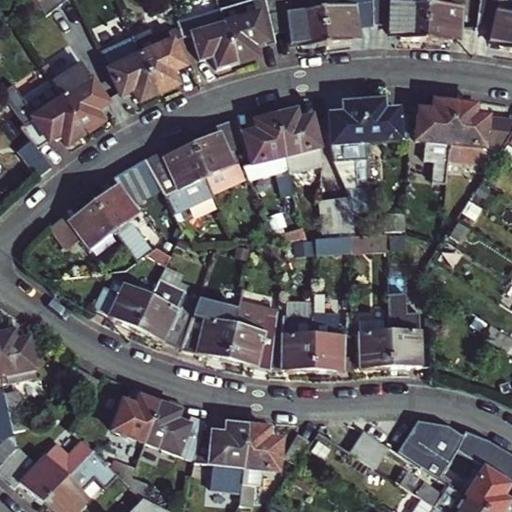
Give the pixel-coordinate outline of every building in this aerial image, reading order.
[(60,4),(57,0),(38,0),(47,15),(60,4)] [(266,0),(243,0),(219,7),(220,11),(236,65),(256,60),(253,46),(264,44),(265,48),(276,45),(274,36),(266,0)] [(266,0),(274,36),(288,34),(289,46),(300,45),(300,50),(326,46),(320,0),(266,0)] [(360,38),(359,29),(374,28),(374,27),(373,0),(320,0),(326,46),(350,43),(350,39),(360,38)] [(373,0),(374,27),(390,27),(390,35),(401,36),(400,41),(426,42),(427,0),(373,0)] [(427,0),(426,42),(451,43),(451,38),(461,39),(463,0),(427,0)] [(511,8),(480,2),(477,31),(492,34),(491,44),(501,46),(500,50),(511,51),(511,8)] [(236,65),(220,11),(175,24),(178,30),(181,40),(191,37),(198,62),(211,59),(215,71),(236,65)] [(151,34),(134,42),(158,95),(177,86),(172,74),(191,66),(181,40),(178,30),(154,41),(151,34)] [(102,56),(121,98),(133,92),(139,104),(158,95),(134,42),(102,56)] [(78,66),(49,83),(61,101),(83,136),(102,124),(94,112),(103,107),(78,66)] [(49,83),(40,69),(30,76),(40,94),(23,104),(33,120),(61,101),(49,83)] [(401,138),(408,138),(410,95),(393,95),(393,112),(399,112),(401,138)] [(40,147),(59,134),(67,146),(83,136),(61,101),(33,120),(24,126),(40,147)] [(371,153),(371,146),(401,144),(401,138),(399,112),(393,112),(386,113),(385,103),(363,104),(366,153),(371,153)] [(428,144),(446,146),(445,153),(451,153),(456,105),(434,103),(433,113),(420,112),(416,143),(428,144)] [(331,148),(336,164),(355,163),(356,185),(368,184),(367,164),(366,153),(363,104),(342,106),(343,116),(329,117),(331,148)] [(511,123),(508,121),(475,118),(476,107),(456,105),(451,153),(455,154),(457,147),(485,150),(483,162),(495,164),(511,138),(511,123)] [(275,119),(289,174),(322,166),(310,120),(297,123),(295,114),(275,119)] [(289,176),(289,174),(275,119),(255,124),(257,133),(244,137),(251,166),(243,168),(251,186),(277,179),(289,176)] [(219,135),(191,148),(206,181),(234,168),(229,156),(239,152),(232,123),(217,129),(219,135)] [(40,147),(24,126),(21,127),(31,141),(36,149),(40,147)] [(46,162),(36,149),(31,141),(17,151),(33,172),(46,162)] [(447,183),(449,163),(451,153),(445,153),(446,146),(428,144),(427,160),(437,162),(435,182),(447,183)] [(213,197),(206,181),(191,148),(164,160),(160,153),(144,162),(160,190),(175,218),(215,200),(213,197)] [(133,209),(160,190),(144,162),(118,177),(112,181),(117,188),(93,205),(115,234),(137,264),(150,254),(129,224),(139,217),(133,209)] [(368,184),(369,199),(381,198),(379,163),(367,164),(368,184)] [(463,165),(449,163),(447,183),(460,185),(463,165)] [(234,168),(206,181),(213,197),(246,183),(239,166),(234,168)] [(286,211),(298,208),(289,176),(277,179),(286,211)] [(353,230),(349,201),(333,204),(338,232),(353,230)] [(321,235),(338,232),(333,204),(317,206),(321,235)] [(90,252),(115,234),(93,205),(69,222),(65,216),(52,228),(68,250),(82,240),(90,252)] [(173,252),(188,260),(191,241),(184,231),(173,252)] [(277,242),(306,241),(303,231),(273,233),(277,242)] [(350,237),(350,258),(386,258),(385,235),(350,237)] [(313,240),(313,258),(350,258),(350,237),(313,240)] [(170,257),(156,249),(150,254),(167,263),(170,257)] [(167,263),(150,254),(137,264),(136,264),(161,276),(163,271),(166,264),(167,263)] [(170,289),(179,270),(166,264),(163,271),(161,276),(158,282),(170,289)] [(106,286),(94,310),(134,330),(153,292),(137,285),(134,290),(114,280),(110,288),(106,286)] [(387,285),(375,285),(376,316),(388,316),(388,295),(387,285)] [(156,340),(181,350),(199,300),(185,295),(177,311),(156,300),(158,295),(153,292),(134,330),(156,340)] [(389,326),(391,369),(421,367),(420,332),(419,332),(418,314),(407,314),(406,294),(388,295),(388,316),(389,326)] [(199,300),(181,350),(181,352),(226,362),(238,310),(199,300)] [(238,310),(226,362),(270,371),(277,314),(239,305),(238,310)] [(283,316),(283,317),(281,371),(313,371),(313,328),(313,317),(313,316),(283,316)] [(313,328),(313,371),(342,372),(343,336),(338,336),(338,317),(313,316),(313,317),(313,328)] [(383,326),(383,319),(359,320),(359,333),(383,333),(383,326)] [(360,370),(391,369),(389,326),(383,326),(383,333),(359,333),(360,370)] [(511,338),(509,337),(492,326),(485,336),(511,353),(511,338)] [(0,335),(0,374),(2,385),(35,378),(28,340),(15,343),(13,333),(0,335)] [(72,397),(85,373),(73,366),(60,390),(72,397)] [(85,373),(72,397),(85,404),(99,380),(85,373)] [(17,392),(4,394),(6,404),(13,433),(25,430),(17,392)] [(124,403),(113,432),(140,442),(138,447),(143,449),(159,406),(139,398),(136,407),(124,403)] [(0,465),(16,448),(13,433),(6,404),(0,405),(0,465)] [(150,446),(195,463),(202,435),(205,422),(191,417),(188,426),(176,422),(179,413),(159,406),(143,449),(148,451),(150,446)] [(389,447),(448,486),(486,511),(505,511),(511,503),(502,497),(511,482),(511,457),(485,440),(478,451),(450,432),(445,441),(418,423),(407,440),(398,434),(389,447)] [(243,477),(248,429),(227,427),(226,436),(202,435),(195,463),(195,466),(213,468),(211,488),(242,490),(243,477)] [(270,431),(248,429),(243,477),(249,477),(250,470),(261,471),(278,472),(282,442),(269,441),(270,431)] [(351,453),(375,469),(389,447),(365,433),(351,453)] [(285,459),(296,466),(304,453),(310,444),(300,437),(285,459)] [(16,448),(0,465),(42,505),(93,452),(82,441),(66,459),(54,448),(36,467),(16,448)] [(93,452),(42,505),(48,511),(77,511),(89,500),(80,492),(106,464),(93,452)] [(114,461),(111,469),(129,486),(132,479),(135,470),(114,461)] [(242,490),(240,508),(253,510),(256,490),(258,490),(261,471),(250,470),(249,477),(243,477),(242,490)] [(486,511),(448,486),(442,495),(408,473),(400,485),(421,499),(441,511),(486,511)] [(148,486),(132,479),(129,486),(133,490),(143,500),(148,486)] [(412,511),(441,511),(421,499),(412,511)] [(166,511),(144,501),(143,500),(131,511),(166,511)]
